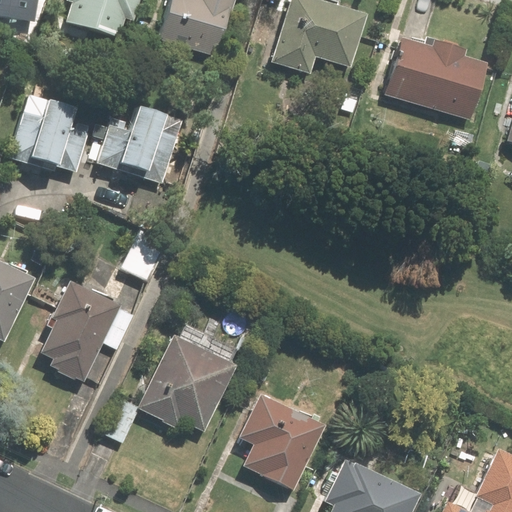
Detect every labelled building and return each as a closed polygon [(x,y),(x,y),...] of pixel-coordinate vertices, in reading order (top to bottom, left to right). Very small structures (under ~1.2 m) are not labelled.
[(0,0),(0,15),(9,17),(12,0),(0,0)] [(65,22),(118,39),(125,18),(132,20),(138,0),(65,0),(65,1),(71,3),(65,22)] [(170,0),(158,40),(216,57),(234,0),(170,0)] [(365,14),(319,0),(290,0),(272,61),(310,73),(315,56),(349,67),(365,14)] [(402,37),(384,95),(469,121),(487,63),(465,56),(466,50),(433,39),(431,45),(402,37)] [(29,95),(10,159),(58,174),(60,168),(74,172),(86,133),(72,129),(78,110),(29,95)] [(109,126),(96,163),(162,185),(183,123),(136,107),(127,132),(109,126)] [(138,228),(119,268),(146,281),(165,240),(138,228)] [(0,340),(4,343),(35,279),(0,262),(0,340)] [(48,366),(83,383),(119,305),(69,282),(52,319),(55,321),(39,354),(51,360),(48,366)] [(266,315),(252,309),(236,348),(249,354),(266,315)] [(181,420),(204,431),(236,365),(173,334),(137,406),(178,427),(181,420)] [(354,359),(324,345),(315,365),(345,379),(354,359)] [(241,465),(294,490),(324,425),(259,395),(240,437),(252,443),(241,465)] [(122,442),(137,406),(117,398),(102,434),(122,442)] [(511,511),(511,457),(496,450),(468,510),(446,500),(440,511),(511,511)] [(412,511),(421,493),(345,459),(326,501),(332,504),(328,511),(412,511)]
